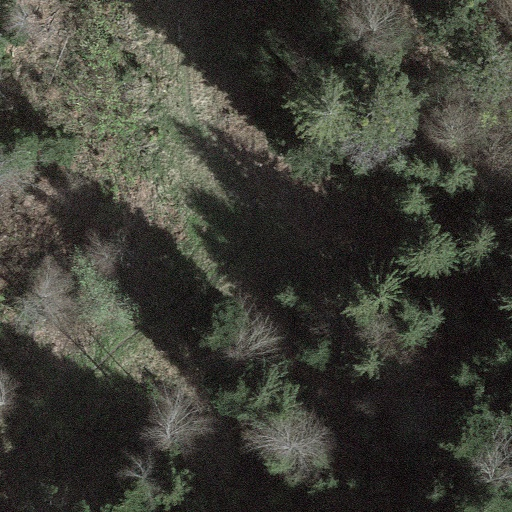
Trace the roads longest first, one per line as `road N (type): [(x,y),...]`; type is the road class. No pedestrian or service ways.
road 1 (track): [(0,478),(44,417),(105,362),(222,272),(270,247),(315,242),(372,250),(511,301)]
road 2 (track): [(270,247),(201,121),(183,59),(179,0)]
